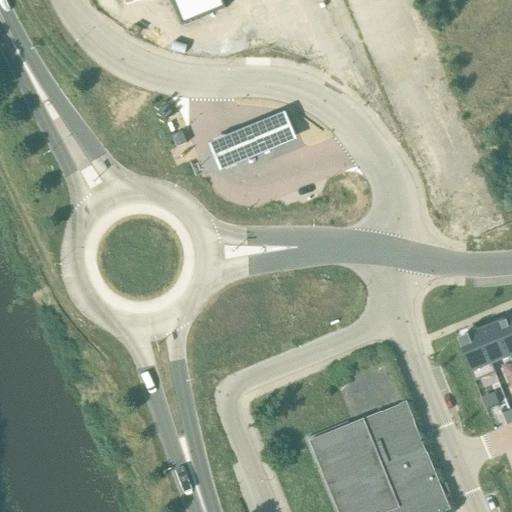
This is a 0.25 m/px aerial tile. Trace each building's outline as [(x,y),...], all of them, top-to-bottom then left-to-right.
[(221,0),(172,0),(183,25),(224,8),(221,0)] [(449,91),(428,100),(458,172),(479,163),(449,91)] [(223,138),(209,144),(221,172),(234,167),(268,153),(297,140),(285,112),(256,124),(223,138)] [(486,182),(475,185),(485,223),(496,220),(486,182)] [(511,317),(497,324),(511,358),(511,357),(511,317)] [(497,324),(478,332),(496,374),(497,374),(493,365),(511,358),(497,324)] [(478,332),(458,340),(476,382),(496,374),(478,332)] [(310,442),(338,511),(445,511),(451,510),(407,402),(310,442)] [(511,414),(511,411),(503,414),(508,425),(511,423),(511,414)]
